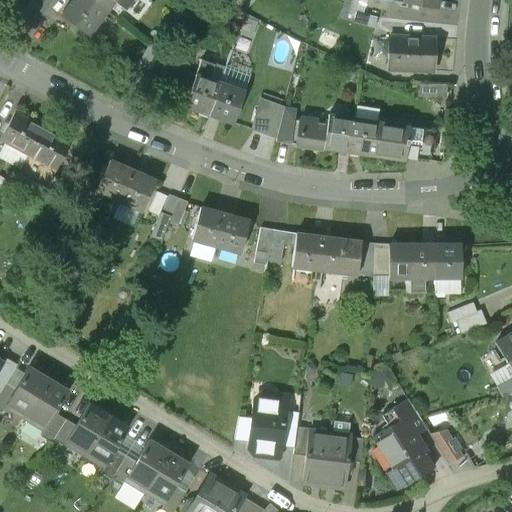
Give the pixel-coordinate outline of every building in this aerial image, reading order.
[(91,0),(71,0),(61,13),(88,33),(106,10),(91,0)] [(113,0),(91,0),(106,10),(113,0)] [(437,0),(389,0),(436,8),(437,0)] [(433,25),(413,24),(412,35),(432,36),(433,25)] [(432,37),(389,35),(388,69),(431,71),(432,37)] [(219,82),(194,73),(183,106),(208,114),(219,82)] [(243,90),(219,82),(208,114),(232,122),(243,90)] [(284,107),(261,99),(253,130),(276,138),(283,108),(284,107)] [(276,138),(275,143),(290,145),(295,110),(283,108),(276,138)] [(43,126),(15,111),(0,137),(0,140),(27,155),(43,126)] [(353,118),(328,114),(327,124),(302,121),(298,146),(348,153),(353,118)] [(409,126),(353,118),(348,153),(404,161),(405,148),(409,126)] [(27,155),(18,171),(46,186),(52,174),(53,175),(71,142),(43,126),(27,155)] [(434,129),(409,126),(405,148),(431,151),(434,129)] [(133,171),(109,160),(95,191),(119,201),(133,171)] [(156,181),(133,171),(119,201),(142,212),(156,181)] [(53,175),(52,174),(46,186),(39,199),(54,207),(67,183),(53,175)] [(177,200),(171,215),(180,219),(187,203),(177,200)] [(225,214),(200,207),(191,240),(216,246),(225,214)] [(249,221),(225,214),(216,246),(240,253),(249,221)] [(171,215),(169,220),(178,224),(180,219),(171,215)] [(260,227),(253,263),(265,265),(272,229),(260,227)] [(272,229),(266,263),(276,265),(282,231),(272,229)] [(321,237),(296,234),(291,267),(317,270),(321,237)] [(361,242),(321,237),(317,270),(356,275),(361,242)] [(374,244),(364,244),(363,274),(372,274),(374,244)] [(383,245),(374,244),(372,274),(382,275),(383,245)] [(434,244),(408,244),(409,278),(434,278),(434,244)] [(460,244),(434,244),(434,278),(460,278),(460,244)] [(452,308),(458,329),(484,322),(478,300),(452,308)] [(511,332),(495,343),(511,370),(511,332)] [(3,363),(0,368),(0,391),(0,392),(6,382),(17,364),(6,357),(2,363),(3,363)] [(37,372),(29,367),(16,389),(4,408),(24,420),(51,375),(39,368),(37,372)] [(51,375),(24,420),(44,432),(55,413),(68,391),(61,386),(63,382),(51,375)] [(511,378),(497,385),(501,398),(508,396),(511,394),(511,378)] [(0,392),(0,391),(0,411),(1,413),(4,408),(16,389),(6,382),(0,392)] [(271,399),(259,398),(252,402),(248,442),(247,444),(255,453),(277,456),(280,453),(281,447),(286,410),(287,401),(283,397),(276,396),(271,399)] [(406,397),(381,413),(388,426),(372,436),(392,468),(385,473),(396,490),(433,467),(415,436),(403,417),(414,410),(406,397)] [(96,408),(89,404),(76,425),(64,445),(84,457),(111,412),(99,404),(96,408)] [(298,412),(286,410),(281,447),(294,448),(296,427),(298,412)] [(414,410),(403,417),(415,436),(426,429),(414,410)] [(111,412),(84,457),(103,469),(115,449),(128,428),(121,423),(123,419),(111,412)] [(66,419),(55,413),(44,432),(41,437),(51,443),(53,440),(66,419)] [(250,418),(238,417),(234,440),(248,442),(250,418)] [(66,419),(53,440),(63,446),(64,445),(76,425),(66,419)] [(349,423),(333,421),(332,434),(329,434),(323,485),(345,488),(348,461),(351,437),(347,436),(349,423)] [(309,428),(296,427),(294,448),(293,455),(305,456),(308,431),(309,428)] [(452,439),(446,430),(426,430),(447,464),(462,455),(459,450),(462,448),(455,437),(452,439)] [(329,434),(308,431),(305,456),(302,482),(323,485),(329,434)] [(363,439),(351,437),(348,461),(360,463),(363,439)] [(136,462),(124,481),(144,493),(171,448),(159,441),(156,445),(149,440),(136,462)] [(171,448),(144,493),(163,505),(175,486),(188,464),(181,460),(183,455),(171,448)] [(103,469),(101,473),(111,479),(126,455),(115,449),(103,469)] [(126,455),(111,479),(121,486),(124,481),(136,462),(126,455)] [(243,497),(210,477),(195,501),(189,502),(183,511),(233,511),(241,500),(243,497)] [(163,505),(161,510),(164,511),(173,511),(185,492),(175,486),(163,505)] [(260,511),(241,500),(233,511),(260,511)] [(261,511),(278,511),(270,503),(261,511)]
